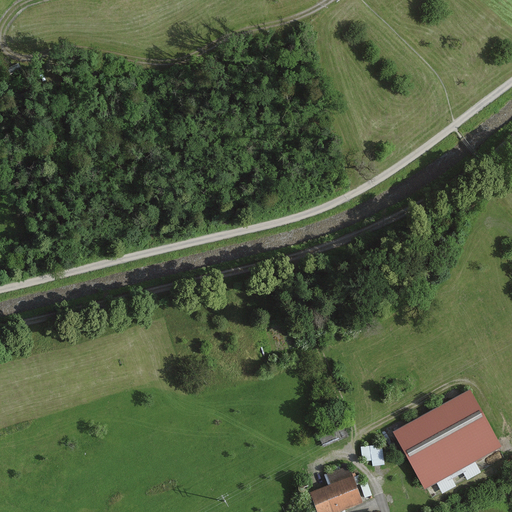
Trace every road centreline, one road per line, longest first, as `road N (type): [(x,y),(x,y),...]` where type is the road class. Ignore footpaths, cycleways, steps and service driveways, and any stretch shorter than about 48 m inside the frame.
road 1 (track): [(0,293),(356,192),(458,126)]
road 2 (track): [(353,427),(321,350),(297,255),(0,324)]
road 3 (track): [(327,0),(171,62),(72,48),(12,55),(2,26),(33,0)]
road 4 (track): [(482,160),(373,229),(297,255)]
